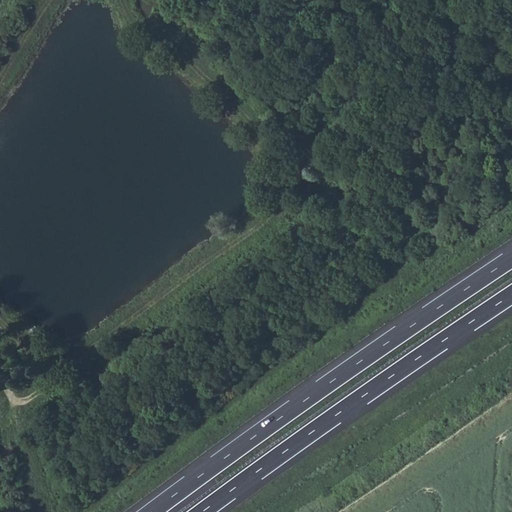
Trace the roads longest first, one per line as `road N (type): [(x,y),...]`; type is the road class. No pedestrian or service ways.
road 1 (motorway): [(511,259),(152,511)]
road 2 (motorway): [(202,511),(511,294)]
